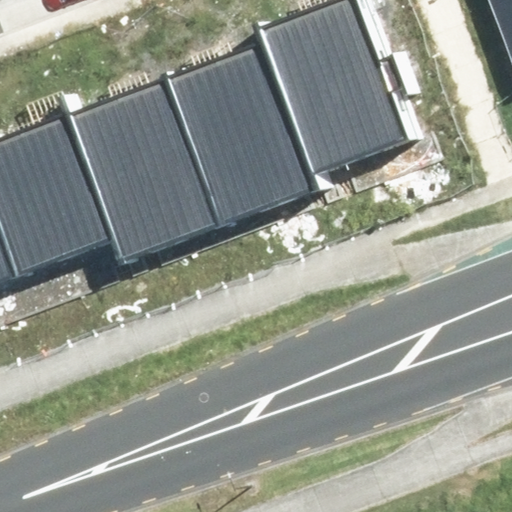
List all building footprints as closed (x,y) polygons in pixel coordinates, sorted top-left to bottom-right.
[(315,0),(268,18),(272,28),(323,164),(423,126),(374,0),(315,0)] [(511,0),(494,0),(511,45),(511,0)] [(232,214),(328,177),(323,164),(272,28),(175,65),(232,214)] [(135,250),(232,214),(175,65),(78,101),(128,230),(135,250)] [(0,185),(31,266),(128,230),(78,101),(0,130),(0,185)] [(0,277),(31,266),(0,185),(0,277)]
